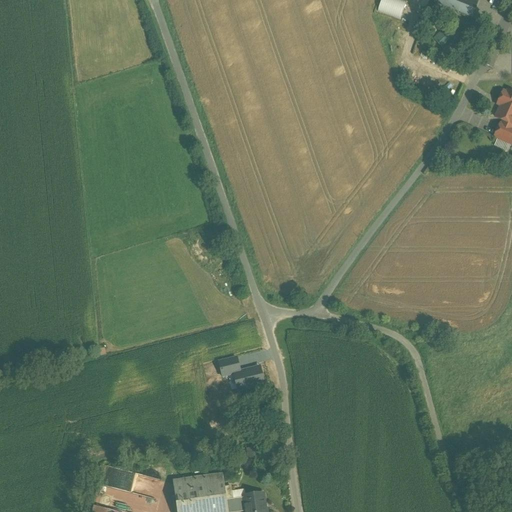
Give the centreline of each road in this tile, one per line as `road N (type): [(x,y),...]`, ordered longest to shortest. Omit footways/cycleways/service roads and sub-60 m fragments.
road 1 (residential): [(510,0),(433,147),(320,297)]
road 2 (residential): [(153,0),(264,312)]
road 3 (residential): [(320,297),(335,312),(411,340),(444,446),(482,511)]
road 4 (residential): [(264,312),(300,511)]
